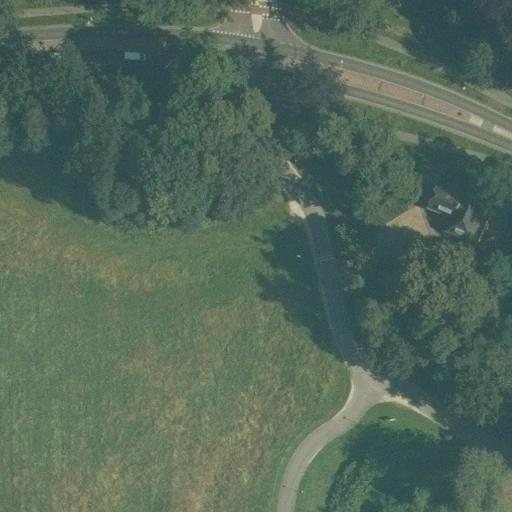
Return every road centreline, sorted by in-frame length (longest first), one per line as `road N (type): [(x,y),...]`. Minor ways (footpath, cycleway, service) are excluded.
road 1 (unclassified): [(511,463),(367,372),(346,346),(314,215),(277,165),(266,72)]
road 2 (primary): [(0,57),(132,55),(266,72)]
road 3 (primary): [(511,127),(386,75),(261,46)]
road 4 (primary): [(261,46),(177,33),(0,37)]
road 5 (primary): [(266,72),(390,102),(511,147)]
